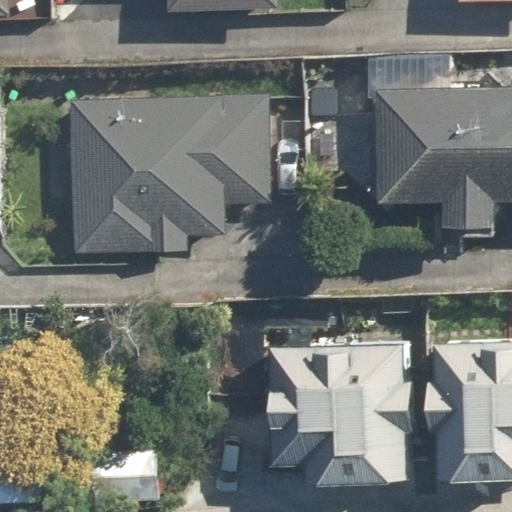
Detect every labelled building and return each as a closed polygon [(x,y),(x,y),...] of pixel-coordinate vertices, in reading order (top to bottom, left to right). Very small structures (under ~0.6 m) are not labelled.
[(511,76),(393,82),(398,190),(468,187),(469,209),(511,207),(511,76)] [(283,86),(84,96),(92,244),(207,239),(207,227),(246,225),(245,195),(288,193),(283,86)] [(0,192),(22,192),(17,105),(0,105),(0,192)] [(511,321),(466,323),(467,366),(457,366),(458,411),(468,411),(469,459),(511,457),(511,321)] [(433,325),(294,331),(299,448),(331,447),(331,462),(439,457),(437,410),(445,410),(448,382),(443,361),(435,361),(433,325)] [(44,462),(0,463),(0,510),(45,509),(44,462)]
